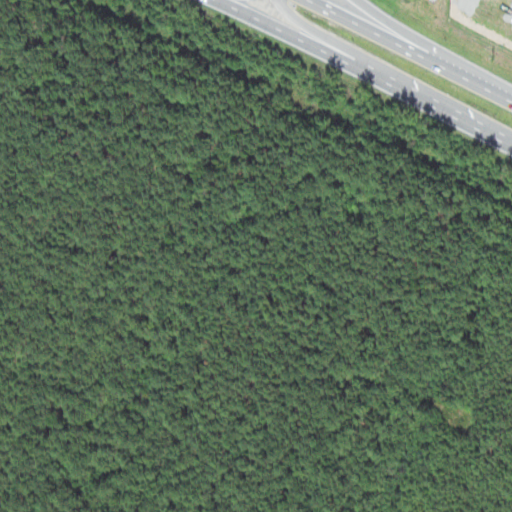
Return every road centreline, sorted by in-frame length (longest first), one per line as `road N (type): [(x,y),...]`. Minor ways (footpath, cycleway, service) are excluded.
road 1 (trunk): [(218,0),(511,146)]
road 2 (trunk): [(511,101),(309,0)]
road 3 (trunk): [(511,99),(360,0)]
